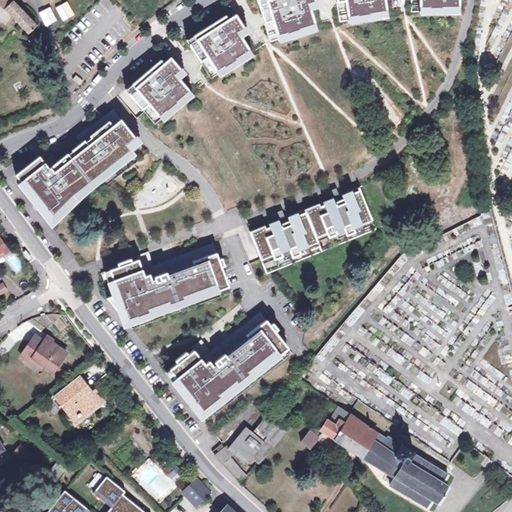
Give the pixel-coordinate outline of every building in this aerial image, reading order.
[(0,3),(28,33),(31,30),(36,26),(12,0),(1,0),(0,1),(0,3)] [(264,0),(259,1),(269,41),(277,39),(276,35),(284,33),(285,37),(308,31),(307,27),(315,26),(311,9),(310,4),(317,3),(315,0),(264,0)] [(337,0),(341,23),(349,22),(348,18),(356,17),(356,21),(381,17),(380,13),(388,12),(385,0),(337,0)] [(412,0),(413,14),(421,13),(421,10),(428,10),(428,13),(453,13),(453,9),(461,9),(460,0),(412,0)] [(64,23),(75,15),(66,2),(55,10),(64,23)] [(4,11),(0,14),(0,21),(2,24),(10,18),(4,11)] [(240,13),(236,15),(242,25),(246,23),(240,13)] [(229,20),(226,16),(195,36),(197,40),(190,45),(211,79),(218,75),(216,71),(222,67),(225,71),(246,58),(243,54),(250,50),(241,36),(238,32),(245,28),(242,25),(236,15),(229,20)] [(247,32),(245,28),(238,32),(241,36),(247,32)] [(48,51),(31,30),(28,33),(25,36),(42,55),(48,51)] [(197,40),(195,36),(187,40),(190,45),(197,40)] [(174,56),(171,59),(178,67),(182,64),(174,56)] [(164,64),(161,61),(133,85),(135,88),(129,93),(155,125),(162,120),(159,117),(165,112),(168,114),(186,99),(184,96),(190,91),(179,78),(176,74),(181,70),(178,67),(171,59),(164,64)] [(79,73),(76,76),(83,82),(86,78),(79,73)] [(135,88),(133,85),(126,90),(129,93),(135,88)] [(192,94),(190,91),(184,96),(186,99),(192,94)] [(39,157),(16,175),(54,222),(56,220),(57,221),(77,200),(75,198),(123,160),(122,158),(140,144),(114,111),(81,137),(86,142),(69,156),(67,154),(58,162),(55,157),(45,164),(39,157)] [(162,120),(168,114),(165,112),(159,117),(162,120)] [(331,199),(304,210),(314,234),(324,230),(327,236),(327,237),(335,234),(334,230),(342,227),(345,234),(345,235),(353,232),(352,228),(360,224),(360,223),(358,219),(369,215),(357,188),(340,195),(340,196),(337,197),(334,189),(328,192),(331,199)] [(270,227),(252,234),(261,255),(271,251),(273,258),(274,259),(282,256),(281,252),(288,249),(291,256),(292,257),(300,254),(300,252),(299,250),(307,246),(305,242),(316,238),(314,234),(304,210),(287,216),(288,218),(285,219),(281,211),(275,214),(278,220),(269,224),(270,227)] [(363,230),(360,224),(352,228),(353,232),(354,233),(363,230)] [(342,227),(334,230),(335,234),(337,237),(345,234),(342,227)] [(324,230),(314,234),(316,238),(317,240),(327,236),(324,230)] [(317,240),(316,238),(305,242),(307,246),(308,248),(318,244),(317,240)] [(114,295),(108,297),(128,323),(151,314),(150,313),(170,306),(170,307),(185,302),(185,300),(205,293),(205,294),(218,290),(218,288),(228,285),(222,266),(225,265),(222,258),(219,259),(214,246),(152,268),(147,253),(137,256),(139,260),(132,262),(131,260),(118,264),(118,267),(106,271),(114,295)] [(281,252),(282,256),(284,259),(291,256),(288,249),(281,252)] [(271,251),(261,255),(263,262),(273,258),(271,251)] [(14,255),(5,261),(15,274),(23,268),(14,255)] [(0,284),(0,293),(8,289),(4,282),(0,284)] [(178,363),(167,372),(201,416),(288,348),(275,331),(278,329),(273,323),(270,325),(262,314),(210,354),(200,341),(192,348),(194,350),(189,354),(187,351),(176,360),(178,363)] [(33,358),(45,367),(53,373),(67,353),(52,343),(54,340),(48,336),(44,342),(35,335),(21,356),(30,362),(33,358)] [(89,356),(95,352),(91,346),(85,350),(89,356)] [(42,370),(45,367),(33,358),(30,362),(42,370)] [(91,393),(89,389),(90,388),(81,377),(57,397),(75,420),(85,412),(88,415),(105,401),(96,389),(91,393)] [(320,429),(322,430),(323,432),(334,439),(363,458),(373,442),(372,441),(378,432),(374,428),(356,417),(352,414),(350,413),(339,406),(329,420),(326,419),(320,429)] [(246,427),(229,448),(245,462),(247,460),(249,461),(251,458),(260,465),(287,432),(267,416),(253,432),(246,427)] [(321,434),(320,433),(313,427),(309,431),(301,441),(312,450),(319,440),(318,439),(321,434)] [(386,438),(378,432),(372,441),(373,442),(363,458),(394,477),(389,485),(428,508),(433,500),(438,503),(449,486),(444,482),(449,474),(413,453),(414,451),(402,443),(401,445),(387,436),(386,438)] [(215,454),(224,448),(221,444),(213,451),(215,454)] [(33,456),(21,447),(16,453),(28,463),(33,456)] [(224,448),(215,454),(223,464),(242,486),(249,478),(230,457),(224,448)] [(45,476),(54,483),(65,469),(56,463),(45,476)] [(169,476),(175,482),(180,477),(175,471),(169,476)] [(122,488),(107,476),(94,493),(112,507),(123,494),(125,491),(122,488)] [(210,491),(197,478),(183,492),(196,505),(210,491)] [(64,490),(52,505),(46,511),(89,511),(90,511),(64,490)] [(108,511),(145,511),(137,506),(123,494),(112,507),(108,511)]
